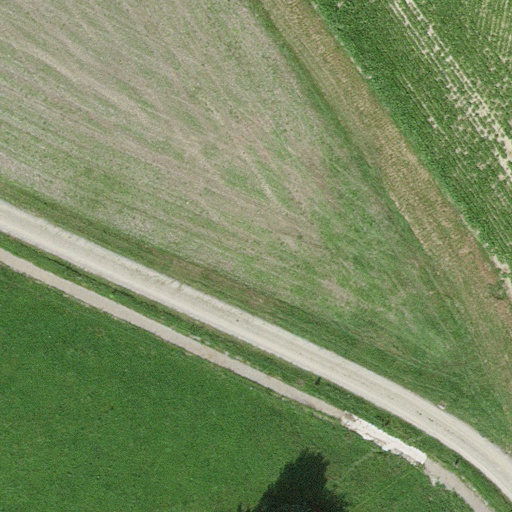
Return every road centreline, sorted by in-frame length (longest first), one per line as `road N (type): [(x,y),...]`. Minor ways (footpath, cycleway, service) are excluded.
road 1 (track): [(511,486),(394,396),(0,211)]
road 2 (track): [(275,0),(453,266),(511,374)]
